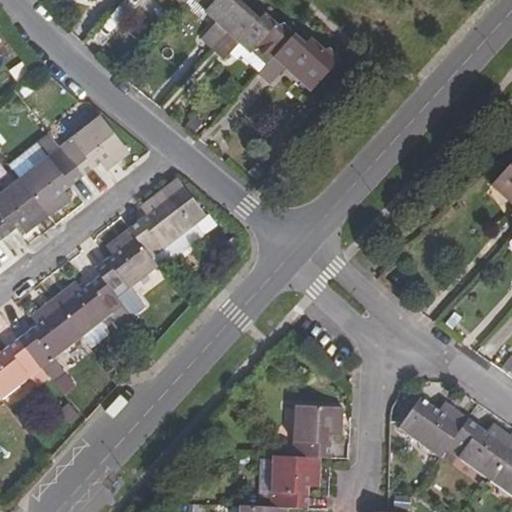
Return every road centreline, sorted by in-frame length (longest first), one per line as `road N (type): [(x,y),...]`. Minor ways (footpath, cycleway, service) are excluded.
road 1 (unclassified): [(296,249),(57,511)]
road 2 (unclassified): [(511,11),(296,249)]
road 3 (residential): [(0,288),(174,148)]
road 4 (residential): [(15,0),(46,38),(174,148)]
road 5 (residential): [(349,511),(369,477),(377,375),(399,338)]
road 6 (residential): [(174,148),(296,249)]
road 7 (residential): [(399,338),(296,249)]
road 8 (residential): [(511,412),(399,338)]
